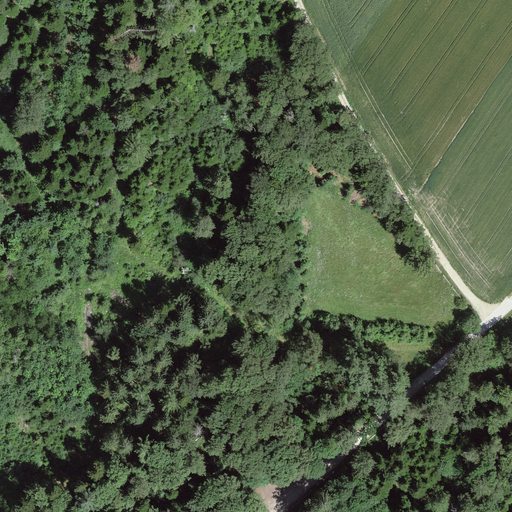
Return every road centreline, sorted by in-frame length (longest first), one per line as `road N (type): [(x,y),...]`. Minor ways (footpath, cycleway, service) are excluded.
road 1 (track): [(300,0),(359,140),(446,268),(493,321)]
road 2 (track): [(255,511),(419,390),(511,302)]
